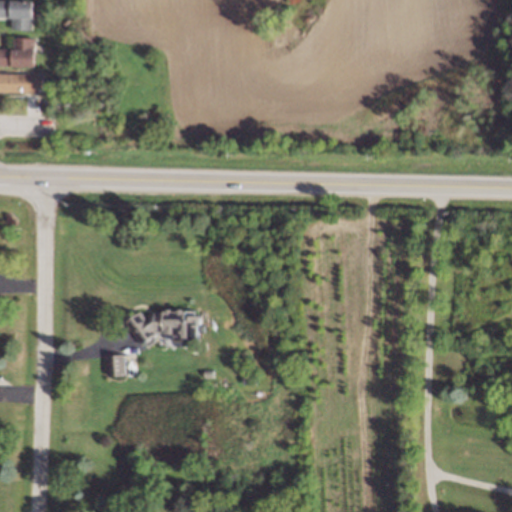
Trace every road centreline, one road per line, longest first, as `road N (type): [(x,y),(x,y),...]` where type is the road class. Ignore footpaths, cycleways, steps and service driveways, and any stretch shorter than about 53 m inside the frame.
road 1 (tertiary): [(511,192),(47,183)]
road 2 (residential): [(36,511),(47,183)]
